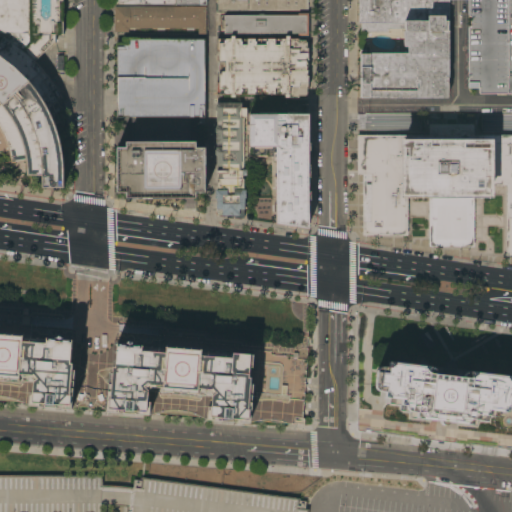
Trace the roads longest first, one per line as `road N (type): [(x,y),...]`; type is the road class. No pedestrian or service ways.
road 1 (residential): [(0,426),(256,446)]
road 2 (residential): [(336,256),(335,0)]
road 3 (residential): [(93,222),(93,0)]
road 4 (primary): [(511,282),(336,256)]
road 5 (residential): [(336,453),(511,473)]
road 6 (primary): [(336,256),(170,233)]
road 7 (residential): [(336,453),(336,286)]
road 8 (primary): [(336,286),(466,304)]
road 9 (primary): [(93,255),(222,272)]
